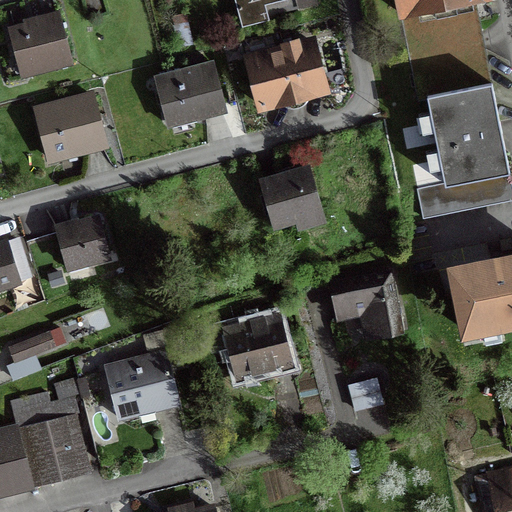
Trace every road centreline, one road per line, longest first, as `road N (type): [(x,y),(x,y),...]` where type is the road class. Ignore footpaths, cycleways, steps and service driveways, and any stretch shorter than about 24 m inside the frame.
road 1 (residential): [(347,0),(366,91),(352,116),(0,211)]
road 2 (residential): [(29,511),(329,438)]
